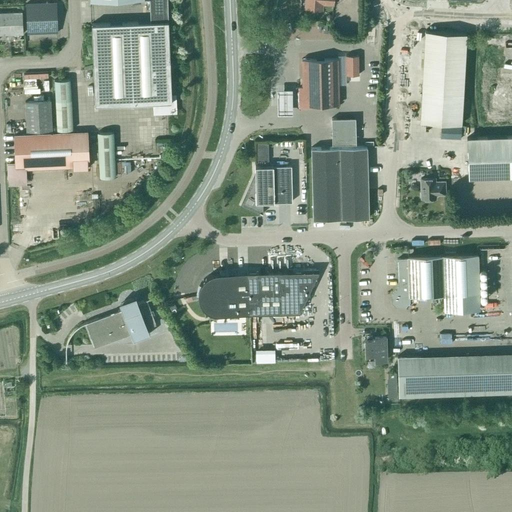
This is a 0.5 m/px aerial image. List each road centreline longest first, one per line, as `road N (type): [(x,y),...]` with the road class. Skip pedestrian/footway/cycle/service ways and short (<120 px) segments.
road 1 (secondary): [(184,218),(227,132),(229,0)]
road 2 (unclassified): [(398,11),(390,235)]
road 3 (unclassified): [(24,511),(32,380),(27,295)]
road 4 (secondary): [(27,295),(113,269),(184,218)]
road 5 (unclassified): [(184,218),(229,241),(342,237)]
road 6 (unclassified): [(74,0),(70,54),(0,64)]
road 7 (unclassified): [(390,235),(511,230)]
road 8 (unclassified): [(346,357),(342,237)]
